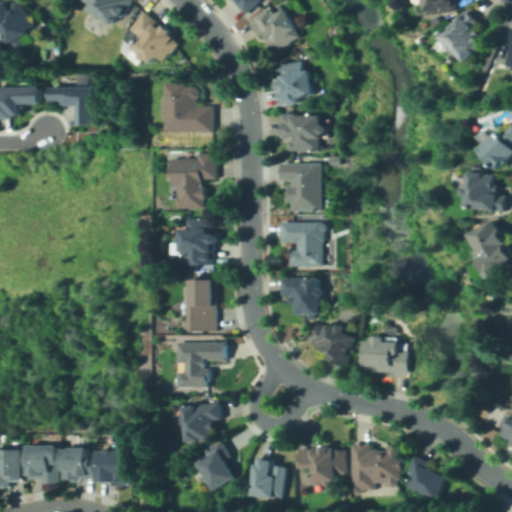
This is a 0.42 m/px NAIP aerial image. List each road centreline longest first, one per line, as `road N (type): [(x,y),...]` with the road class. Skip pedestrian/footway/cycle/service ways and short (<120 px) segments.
road 1 (residential): [(186,0),(230,52),(244,87),(251,304),(272,357),(329,397),(430,420),(511,486)]
road 2 (residential): [(312,390),(287,422),(264,422),(259,399),(282,367)]
